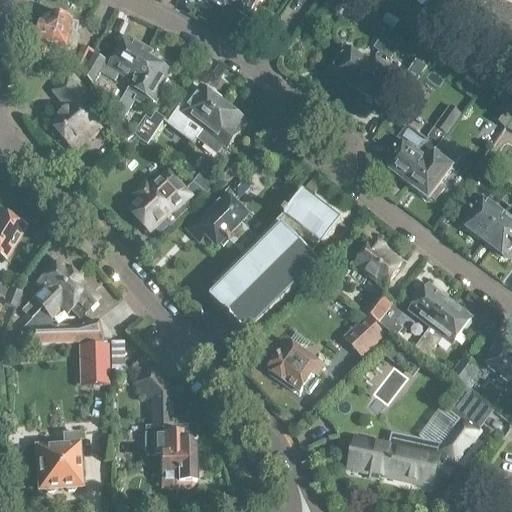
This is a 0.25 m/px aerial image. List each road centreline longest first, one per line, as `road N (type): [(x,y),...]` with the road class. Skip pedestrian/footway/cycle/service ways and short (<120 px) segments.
road 1 (residential): [(301,511),(274,447),(27,160),(0,141)]
road 2 (residential): [(511,309),(349,183)]
road 3 (residential): [(260,73),(120,0)]
road 4 (residential): [(511,64),(391,0)]
road 5 (residential): [(349,183),(354,158),(346,138),(281,89)]
road 6 (residential): [(349,183),(287,135),(279,123),(281,89)]
